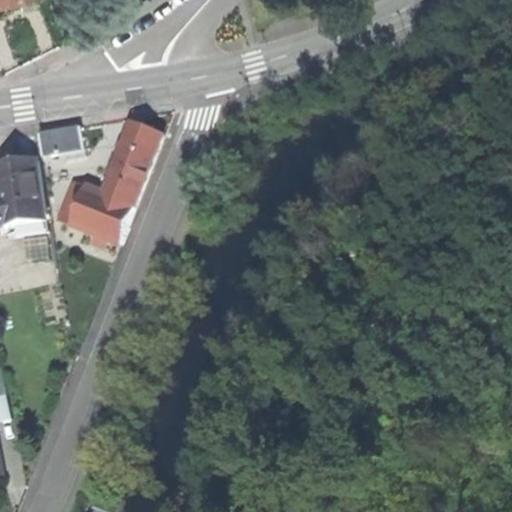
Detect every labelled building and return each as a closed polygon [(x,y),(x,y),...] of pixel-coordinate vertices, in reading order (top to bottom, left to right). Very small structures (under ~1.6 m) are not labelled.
[(133,122),(113,175),(145,187),(165,133),(133,122)] [(43,134),(47,156),(86,149),(82,127),(43,134)] [(0,227),(17,225),(48,222),(40,160),(16,163),(0,165),(0,167),(2,181),(0,181),(0,187),(1,196),(0,196),(0,227)] [(77,218),(75,224),(124,243),(145,187),(113,175),(106,194),(97,191),(89,187),(77,218)] [(66,214),(77,218),(89,187),(78,183),(66,214)] [(49,232),(48,222),(17,225),(18,236),(49,232)] [(0,395),(10,393),(3,363),(0,363),(0,395)]
